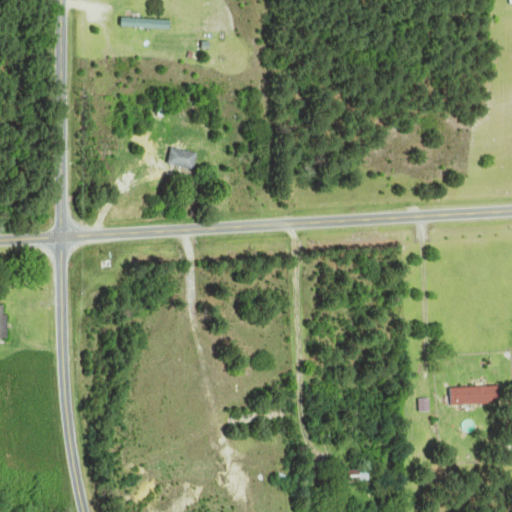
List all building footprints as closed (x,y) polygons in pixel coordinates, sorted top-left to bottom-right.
[(123,28),(172,29),(173,20),(123,19),(123,28)] [(201,154),(173,149),(170,165),(198,170),(201,154)] [(0,339),(11,339),(11,306),(0,306),(0,339)] [(453,405),(504,404),(504,387),(453,387),(453,405)] [(374,471),(353,471),(353,483),(374,483),(374,471)]
